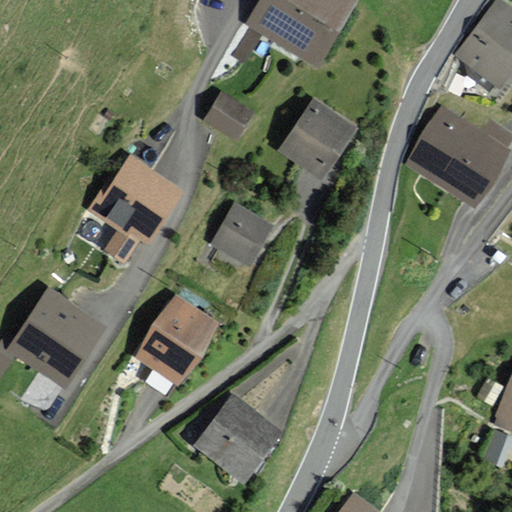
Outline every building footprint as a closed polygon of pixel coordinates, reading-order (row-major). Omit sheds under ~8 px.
[(354,0),(259,0),(247,22),(316,63),(354,0)] [(511,76),(511,7),(502,0),(499,0),(457,56),(471,67),(502,90),(511,76)] [(254,111),(221,92),(205,118),(238,137),(254,111)] [(356,125),(313,97),(280,148),(323,176),(356,125)] [(488,132),(440,104),(406,164),(481,206),(511,151),(511,146),(506,143),(511,133),(493,122),(488,132)] [(182,192),(127,157),(93,210),(148,245),(182,192)] [(272,226),(233,204),(211,242),(250,264),(272,226)] [(108,326),(47,287),(8,346),(69,385),(108,326)] [(217,324),(178,297),(139,354),(178,380),(217,324)] [(511,386),(498,423),(511,428),(511,386)] [(281,433),(236,397),(198,444),(243,479),(281,433)] [(505,461),(511,439),(511,429),(495,424),(485,454),(505,461)] [(380,511),(351,493),(337,511),(380,511)]
